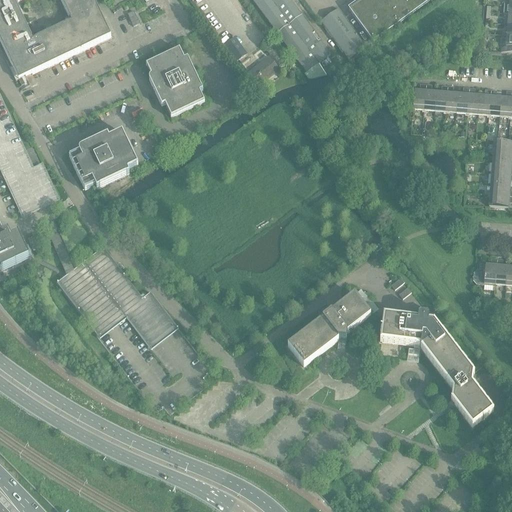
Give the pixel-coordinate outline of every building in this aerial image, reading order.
[(18,88),(20,92),(30,87),(25,78),(110,38),(94,3),(92,0),(0,0),(0,49),(15,82),(18,81),(21,86),(18,88)] [(314,34),(288,0),(251,0),(306,74),(304,76),(307,80),(309,80),(310,81),(311,80),(312,80),(326,76),(319,65),(330,56),(320,42),(321,41),(315,33),(314,34)] [(355,0),(358,4),(348,11),(372,44),(431,0),(355,0)] [(511,5),(509,5),(504,5),(503,15),(508,16),(511,16),(511,5)] [(338,11),(320,23),(320,24),(348,63),(366,49),(344,19),(338,11)] [(138,21),(137,21),(133,12),(127,15),(131,24),(133,28),(139,25),(138,21)] [(511,37),(507,37),(506,48),(501,50),(500,54),(511,55),(511,37)] [(226,47),(238,63),(246,57),(241,50),(243,49),(235,40),(226,47)] [(171,120),(204,104),(199,94),(203,92),(187,60),(184,61),(179,51),(146,67),(151,77),(149,78),(149,79),(148,80),(149,82),(161,108),(165,107),(171,120)] [(269,59),(249,75),(258,87),(279,71),(277,69),(281,65),(275,57),(270,60),(269,59)] [(424,112),(426,87),(422,86),(422,92),(414,92),(413,111),(424,112)] [(436,94),(432,93),(430,93),(430,87),(426,87),(424,112),(435,113),(436,94)] [(445,114),(448,89),(444,88),(443,94),(436,94),(435,113),(445,114)] [(456,115),(458,96),(451,95),(452,89),(448,89),(445,114),(456,115)] [(467,116),(469,91),(465,90),(465,96),(458,96),(456,115),(467,116)] [(478,117),(479,97),(473,97),(473,91),(469,91),(467,116),(478,117)] [(488,118),(491,92),(487,92),(486,98),(479,97),(478,117),(488,118)] [(499,119),(501,99),(494,99),(495,93),(491,92),(488,118),(499,119)] [(510,120),(511,94),(508,94),(508,100),(501,99),(499,119),(510,120)] [(0,170),(22,218),(61,200),(45,165),(33,170),(0,98),(0,170)] [(146,129),(131,136),(143,163),(159,156),(146,129)] [(95,187),(97,190),(129,175),(127,172),(138,167),(122,134),(109,140),(108,137),(80,150),(79,151),(79,152),(79,153),(79,154),(69,159),(85,193),(95,187)] [(511,155),(511,144),(494,143),(493,154),(511,155)] [(511,159),(511,155),(493,154),(492,165),(511,166),(511,159)] [(511,173),(511,166),(492,165),(491,175),(511,177),(511,173)] [(511,181),(511,177),(491,175),(490,186),(509,188),(510,181),(511,181)] [(511,194),(509,195),(509,188),(490,186),(489,197),(511,198),(511,194)] [(511,202),(511,198),(489,197),(488,208),(508,210),(508,203),(511,202)] [(0,232),(0,270),(2,273),(29,260),(17,236),(10,240),(8,234),(2,236),(0,232)] [(67,277),(58,285),(102,342),(114,333),(128,322),(153,353),(166,343),(179,333),(151,297),(145,302),(104,249),(73,273),(67,277)] [(494,292),(496,261),(493,261),(492,267),(480,266),(479,271),(476,271),(476,273),(473,275),(473,282),(476,288),(483,288),(483,286),(484,286),(484,291),(494,292)] [(505,288),(507,268),(500,268),(500,262),(496,261),(494,292),(495,287),(505,288)] [(394,292),(404,284),(401,279),(391,287),(394,292)] [(408,290),(399,297),(402,301),(411,294),(408,290)] [(356,295),(372,315),(378,311),(365,293),(363,294),(361,291),(356,295)] [(347,335),(370,317),(354,296),(331,314),(325,307),(316,314),(322,321),(287,347),(303,368),(338,341),(346,342),(347,335)] [(493,303),(493,311),(497,311),(500,312),(501,303),(493,303)] [(381,345),(414,349),(420,350),(453,393),(451,403),(471,429),(491,414),(471,387),(472,377),(473,377),(433,325),(428,324),(428,322),(430,320),(424,311),(414,318),(416,320),(416,323),(385,319),(381,345)]
